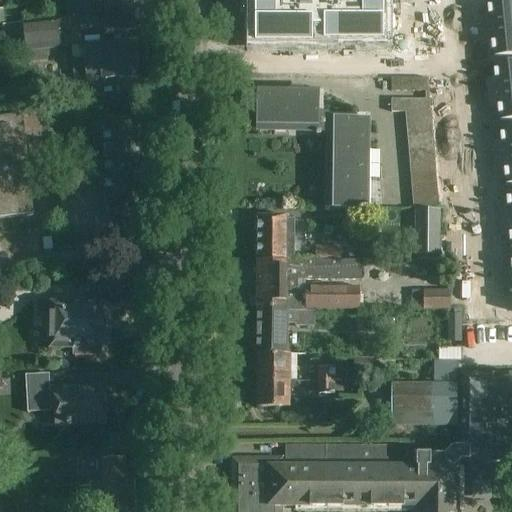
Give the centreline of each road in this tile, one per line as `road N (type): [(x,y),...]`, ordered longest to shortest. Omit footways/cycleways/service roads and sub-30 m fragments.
road 1 (residential): [(198,58),(464,63),(490,299)]
road 2 (residential): [(179,511),(181,318),(198,58)]
